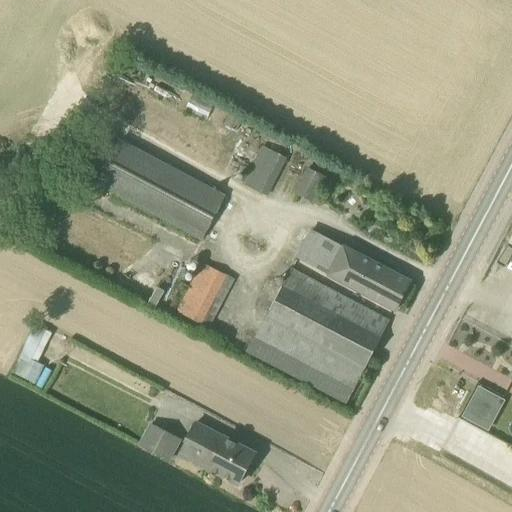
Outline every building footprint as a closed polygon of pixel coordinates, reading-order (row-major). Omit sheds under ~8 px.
[(231,113),(223,126),(236,133),(244,120),(231,113)] [(119,142),(96,185),(203,242),(226,198),(119,142)] [(262,150),(245,184),(268,195),(285,162),(262,150)] [(308,170),(295,195),(312,203),(324,178),(308,170)] [(411,282),(361,256),(313,231),(298,260),(396,311),(411,282)] [(204,264),(177,315),(207,331),(234,280),(204,264)] [(293,271),(248,354),(348,405),(367,367),(390,322),(293,271)] [(44,367),(37,363),(26,358),(22,356),(14,374),(36,384),(44,367)] [(486,430),(501,397),(471,383),(456,416),(486,430)] [(151,424),(139,446),(139,447),(168,463),(181,440),(151,424)] [(239,485),(255,455),(196,424),(187,442),(202,450),(196,462),(239,485)]
